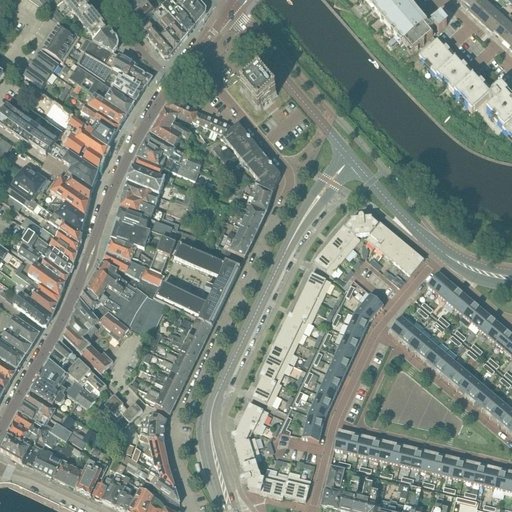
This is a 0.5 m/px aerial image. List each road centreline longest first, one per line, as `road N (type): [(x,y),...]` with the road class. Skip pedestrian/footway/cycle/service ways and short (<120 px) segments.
road 1 (residential): [(173,79),(120,168),(68,305),(0,431)]
road 2 (residential): [(279,160),(286,194),(177,424),(190,511)]
road 3 (tertiary): [(210,417),(297,227),(352,159)]
road 4 (residential): [(311,511),(333,424),(376,330),(442,251)]
road 5 (tertiary): [(225,14),(352,159)]
road 6 (residential): [(279,160),(189,59)]
road 7 (tertiary): [(442,251),(352,159)]
